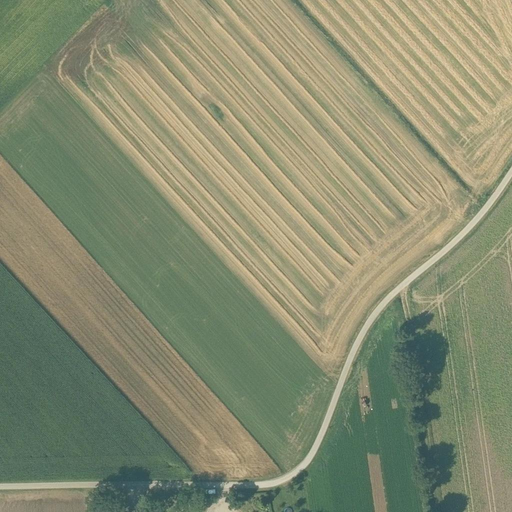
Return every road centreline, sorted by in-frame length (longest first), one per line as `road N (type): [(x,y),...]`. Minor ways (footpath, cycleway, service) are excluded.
road 1 (unclassified): [(0,486),(245,485),(292,475),(314,449),(370,316),(476,219),(511,171)]
road 2 (track): [(437,511),(402,284)]
